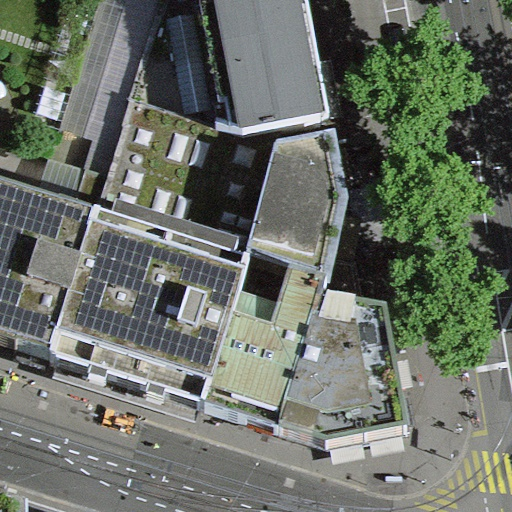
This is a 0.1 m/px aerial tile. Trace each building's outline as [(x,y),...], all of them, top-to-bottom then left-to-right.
[(166,0),(134,105),(243,139),(282,131),(327,123),(306,14),(302,0),(166,0)] [(97,222),(53,362),(52,365),(106,383),(204,413),(247,272),(277,150),(282,131),(243,139),(134,105),(97,222)] [(247,272),(322,292),(332,262),(344,206),(335,159),(331,141),(277,150),(247,272)] [(0,349),(15,354),(16,354),(17,353),(18,351),(53,362),(97,222),(0,192),(0,349)] [(322,292),(279,437),(292,441),(326,452),(407,437),(385,318),(363,314),(355,267),(354,267),(332,262),(322,292)] [(277,437),(278,436),(279,437),(322,292),(247,272),(204,413),(204,414),(219,419),(277,437)]
